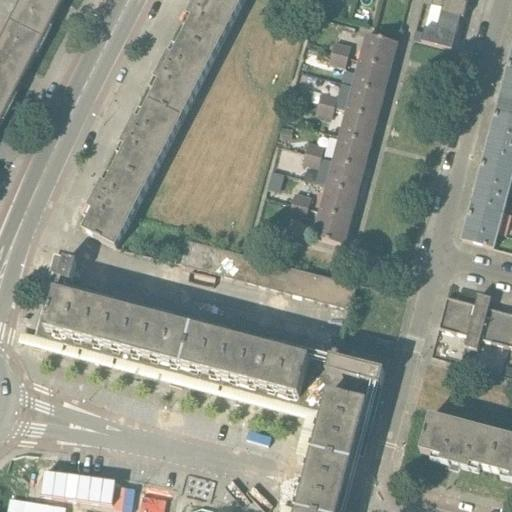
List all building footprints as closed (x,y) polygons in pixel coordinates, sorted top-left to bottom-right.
[(35,55),(51,23),(63,0),(21,0),(2,38),(35,55)] [(217,58),(234,26),(246,0),(204,0),(203,4),(198,1),(192,12),(197,15),(183,41),(217,58)] [(468,7),(442,0),(424,0),(423,5),(443,11),(437,34),(425,31),(422,45),(453,53),(461,21),(464,21),(468,7)] [(0,116),(3,118),(19,86),(35,55),(2,38),(0,41),(0,116)] [(360,64),(392,73),(398,47),(367,39),(360,64)] [(183,123),(200,90),(217,58),(183,41),(170,68),(165,65),(159,76),(164,79),(150,106),(183,123)] [(332,57),(349,61),(352,50),(335,46),(332,57)] [(329,68),(346,73),(349,61),(332,57),(329,68)] [(353,90),(385,98),(392,73),(360,64),(353,90)] [(502,94),(511,96),(511,78),(506,77),(502,94)] [(347,115),(378,123),(385,98),(353,90),(347,115)] [(498,111),(511,114),(511,96),(502,94),(498,111)] [(319,107),(335,112),(338,100),(322,96),(319,107)] [(150,188),(167,155),(183,123),(150,106),(136,133),(132,130),(126,141),(130,144),(117,170),(150,188)] [(315,119),(333,123),(335,112),(319,107),(315,119)] [(493,127),(511,132),(511,114),(498,111),(493,127)] [(340,140),(372,149),(378,123),(347,115),(340,140)] [(489,144),(511,149),(511,132),(493,127),(489,144)] [(334,166),(365,174),(372,149),(340,140),(334,166)] [(485,160),(511,167),(511,149),(489,144),(485,160)] [(305,158),(322,163),(325,151),(308,147),(305,158)] [(302,169),(319,174),(322,163),(305,158),(302,169)] [(480,177),(511,186),(511,185),(511,167),(485,160),(480,177)] [(327,191),(358,199),(365,174),(334,166),(327,191)] [(117,252),(133,220),(150,188),(117,170),(103,196),(98,194),(93,205),(98,208),(84,235),(117,252)] [(476,194),(508,202),(511,186),(480,177),(476,194)] [(320,216),(352,224),(358,199),(327,191),(320,216)] [(471,210),(503,219),(508,202),(476,194),(471,210)] [(292,208),(309,213),(312,202),(295,197),(292,208)] [(289,219),(306,224),(309,213),(292,208),(289,219)] [(467,227),(499,236),(503,219),(471,210),(467,227)] [(352,224),(320,216),(314,242),(345,250),(352,224)] [(499,236),(467,227),(463,244),(495,252),(499,236)] [(348,511),(352,499),(389,363),(59,277),(44,336),(325,410),(304,486),(297,511),(348,511)] [(439,333),(468,340),(473,325),(484,328),(489,313),(492,302),(479,299),(476,309),(447,302),(439,333)] [(481,344),(510,351),(511,343),(511,318),(489,313),(484,328),(473,325),(468,340),(461,368),(467,369),(472,353),(478,354),(481,344)] [(469,368),(481,371),(484,360),(472,357),(469,368)] [(462,467),(491,474),(501,438),(431,419),(421,455),(450,463),(449,469),(461,472),(462,467)] [(511,440),(501,438),(491,474),(511,479),(511,440)]
